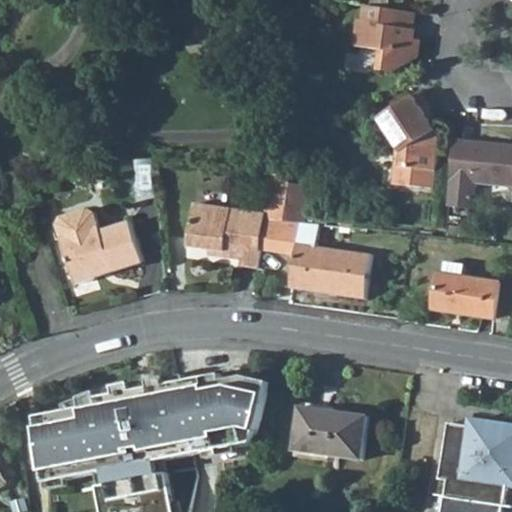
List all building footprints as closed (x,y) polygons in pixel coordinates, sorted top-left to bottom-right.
[(412,33),(415,15),(366,7),(364,25),(359,24),(355,49),(383,54),(379,73),(396,75),(417,61),(420,42),(409,40),(411,33),(412,33)] [(417,94),(376,122),(397,155),(393,157),(390,187),(432,192),(436,142),(432,135),(435,132),(423,114),(429,110),(417,94)] [(449,182),(511,188),(511,146),(453,141),(449,182)] [(264,203),(284,205),(287,186),(288,177),(268,174),(264,203)] [(308,189),(287,186),(284,205),(282,221),(282,224),(301,225),(301,226),(303,226),(308,189)] [(242,262),(254,263),(261,219),(262,219),(262,210),(192,207),(190,248),(209,249),(225,250),(225,256),(242,256),(242,262)] [(61,225),(64,239),(78,284),(145,263),(133,224),(104,233),(99,214),(92,210),(65,218),(61,225)] [(278,256),(282,221),(262,219),(261,219),(254,263),(258,263),(259,253),(278,256)] [(289,289),(363,301),(371,258),(316,249),(320,227),(303,226),(301,226),(301,225),(282,224),(278,256),(295,258),(289,289)] [(501,285),(442,276),(436,311),(496,320),(501,285)] [(88,403),(43,412),(54,478),(102,468),(112,511),(185,511),(170,451),(262,431),(275,370),(249,366),(211,375),(209,368),(173,377),(170,368),(119,380),(122,388),(103,391),(102,386),(86,392),(88,403)] [(370,420),(302,411),(295,451),(365,462),(370,420)] [(500,424),(473,420),(472,427),(491,430),(490,438),(497,439),(500,424)] [(472,427),(453,423),(443,479),(452,480),(446,511),(506,511),(511,486),(511,425),(500,424),(497,439),(490,438),(491,430),(472,427)] [(0,471),(0,490),(8,485),(0,471)] [(446,511),(452,480),(443,479),(438,511),(446,511)]
